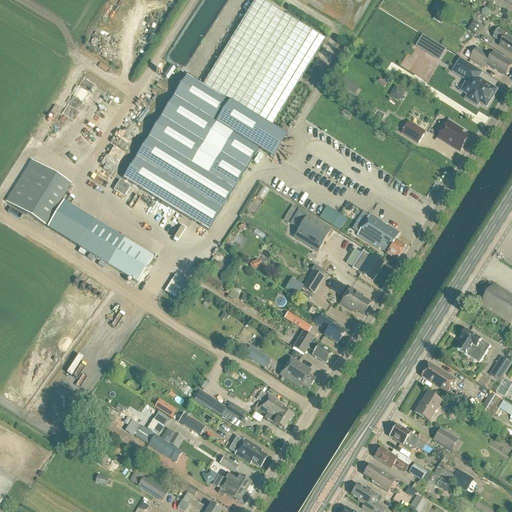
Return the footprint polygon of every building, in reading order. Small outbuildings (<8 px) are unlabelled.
[(280,137),(271,132),(242,114),(245,109),(298,23),(260,0),(256,0),(202,89),(184,78),(122,179),(207,232),(258,150),(268,156),(280,137)] [(483,11),(482,14),(483,17),(486,18),(489,16),(490,13),(489,10),(486,9),(483,11)] [(445,19),(440,23),(444,28),(449,24),(445,19)] [(479,38),(484,30),(474,24),(469,32),(479,38)] [(140,38),(144,31),(135,26),(131,33),(140,38)] [(511,40),(507,37),(507,36),(500,31),(494,39),(502,44),(508,48),(506,51),(511,54),(511,40)] [(423,38),(417,48),(422,51),(428,41),(423,38)] [(489,57),(477,50),(470,60),(484,69),(486,66),(505,78),(511,67),(511,66),(506,63),(507,61),(499,57),(498,58),(493,55),(492,56),(491,55),(489,57)] [(478,103),(486,109),(497,91),(478,80),(481,75),(460,61),(452,74),(467,83),(461,93),(469,98),(467,101),(476,106),(478,103)] [(341,80),(335,91),(350,101),(357,90),(341,80)] [(383,118),(371,111),(368,116),(379,123),(383,118)] [(418,145),(426,133),(410,123),(402,135),(418,145)] [(460,153),(469,139),(460,134),(462,131),(449,123),(438,140),(460,153)] [(63,146),(69,136),(63,132),(57,143),(63,146)] [(61,158),(64,153),(56,148),(53,153),(61,158)] [(8,204),(46,228),(72,187),(33,163),(8,204)] [(130,188),(120,181),(113,191),(124,198),(130,188)] [(49,226),(47,229),(53,232),(78,248),(81,243),(90,229),(94,222),(69,206),(63,203),(59,210),(51,222),(49,226)] [(274,209),(268,227),(284,232),(289,215),(274,209)] [(142,222),(145,213),(137,210),(133,219),(142,222)] [(318,253),(331,231),(299,211),(290,225),(298,230),(293,238),(318,253)] [(339,230),(347,219),(338,214),(331,225),(339,230)] [(144,222),(155,229),(159,223),(148,215),(144,222)] [(397,262),(405,248),(395,242),(399,235),(370,216),(357,236),(379,250),(387,254),(386,255),(397,262)] [(78,248),(137,284),(153,258),(94,222),(90,229),(81,243),(78,248)] [(363,253),(354,268),(352,270),(372,283),(383,265),(363,253)] [(258,261),(250,265),(253,272),(261,268),(258,261)] [(316,297),(326,281),(322,278),(325,273),(314,267),(311,272),(314,273),(304,290),(316,297)] [(220,291),(224,283),(209,274),(204,281),(220,291)] [(179,301),(188,284),(175,277),(165,293),(179,301)] [(300,306),(308,299),(298,289),(303,285),(296,278),(284,290),(300,306)] [(233,290),(229,287),(225,285),(220,291),(229,296),(233,290)] [(511,325),(511,296),(494,285),(481,306),(511,325)] [(362,316),(370,305),(360,299),(362,297),(350,289),(340,305),(352,313),(353,311),(362,316)] [(465,310),(497,330),(503,321),(471,301),(465,310)] [(300,321),(289,314),(285,320),(296,327),(300,321)] [(315,324),(321,328),(327,331),(324,337),(337,345),(344,333),(332,326),(332,324),(320,317),(315,324)] [(310,335),(316,328),(308,320),(302,328),(310,335)] [(279,343),(281,332),(272,330),(269,341),(279,343)] [(480,366),(491,347),(466,332),(463,333),(460,337),(461,340),(464,342),(458,352),(480,366)] [(318,347),(311,342),(313,340),(302,333),(292,349),(304,356),(308,350),(314,353),(312,357),(315,358),(314,359),(318,360),(325,365),(331,355),(324,351),(321,348),(318,346),(318,347)] [(249,347),(243,356),(265,370),(271,361),(249,347)] [(501,384),(511,366),(511,364),(501,358),(490,377),(501,384)] [(301,387),(308,391),(315,381),(308,376),(310,372),(290,359),(279,376),(283,379),(300,389),(301,387)] [(447,395),(455,382),(429,365),(420,378),(447,395)] [(264,419),(273,425),(283,431),(292,417),(282,411),(284,408),(277,404),(278,402),(266,394),(256,410),(266,416),(264,419)] [(429,424),(442,403),(427,394),(414,414),(429,424)] [(482,411),(491,416),(494,418),(495,416),(496,414),(493,413),(500,401),(491,395),(482,411)] [(182,396),(177,403),(216,430),(221,423),(182,396)] [(242,396),(239,404),(244,406),(247,399),(242,396)] [(159,402),(154,410),(171,421),(177,412),(159,402)] [(226,413),(241,423),(247,414),(232,404),(228,410),(226,413)] [(147,431),(157,438),(168,421),(158,414),(147,431)] [(182,418),(179,424),(183,426),(200,437),(205,429),(188,418),(187,421),(182,418)] [(467,419),(464,423),(477,430),(480,426),(467,419)] [(135,425),(129,434),(133,437),(139,427),(135,425)] [(417,439),(405,432),(396,427),(392,433),(391,433),(389,436),(390,437),(389,438),(396,442),(396,443),(403,448),(411,453),(414,447),(422,452),(429,441),(419,435),(417,439)] [(450,452),(455,456),(462,445),(440,431),(433,442),(450,452)] [(169,432),(163,442),(175,450),(182,440),(169,432)] [(135,438),(148,446),(151,441),(138,433),(135,438)] [(175,450),(163,442),(161,441),(155,452),(175,464),(181,454),(175,450)] [(229,452),(235,455),(235,456),(249,466),(251,463),(260,469),(267,458),(260,454),(261,452),(244,441),(242,445),(236,441),(229,452)] [(391,456),(380,449),(374,459),(392,470),(394,467),(404,474),(412,463),(393,452),(391,456)] [(101,455),(97,463),(104,468),(109,460),(101,455)] [(234,474),(238,468),(223,458),(219,465),(234,474)] [(440,464),(434,473),(451,484),(452,482),(457,485),(463,475),(458,472),(456,475),(440,464)] [(421,483),(427,473),(414,465),(409,475),(421,483)] [(379,473),(369,467),(363,476),(372,482),(371,484),(387,495),(395,481),(380,471),(379,473)] [(230,485),(244,494),(251,483),(237,475),(234,479),(226,475),(223,480),(225,482),(230,485)] [(95,484),(106,487),(108,480),(97,476),(95,484)] [(225,482),(223,480),(218,477),(213,486),(220,490),(218,494),(223,497),(224,495),(238,504),(244,494),(230,485),(225,482)] [(143,479),(138,487),(162,502),(167,494),(143,479)] [(445,484),(441,489),(446,493),(450,487),(445,484)] [(182,504),(195,511),(220,511),(210,506),(207,511),(200,507),(201,506),(192,501),(194,498),(197,493),(185,485),(182,491),(187,494),(181,503),(182,504)] [(365,492),(356,486),(351,496),(358,501),(357,503),(364,507),(361,511),(363,511),(385,511),(386,511),(375,504),(379,498),(366,490),(365,492)] [(393,492),(401,496),(404,490),(396,486),(393,492)] [(164,503),(171,509),(178,501),(171,495),(164,503)] [(390,511),(404,511),(410,506),(399,498),(390,511)] [(410,511),(421,511),(427,504),(417,498),(409,511),(410,511)]
